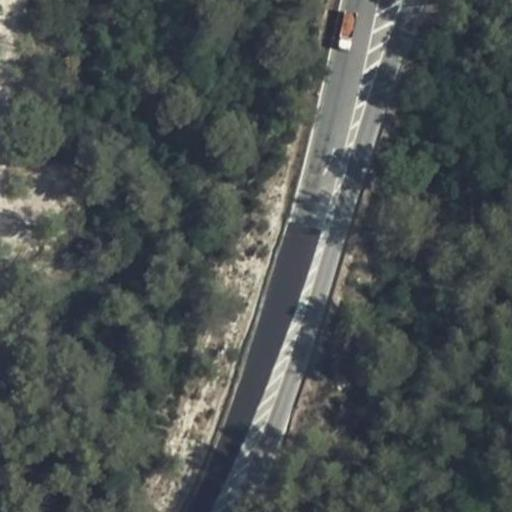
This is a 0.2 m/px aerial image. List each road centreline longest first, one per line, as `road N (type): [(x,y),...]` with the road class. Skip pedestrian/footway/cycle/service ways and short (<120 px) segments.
road 1 (primary): [(321,237),(218,511)]
road 2 (primary): [(321,237),(414,0)]
road 3 (track): [(17,0),(0,241)]
road 4 (primary): [(361,0),(321,237)]
